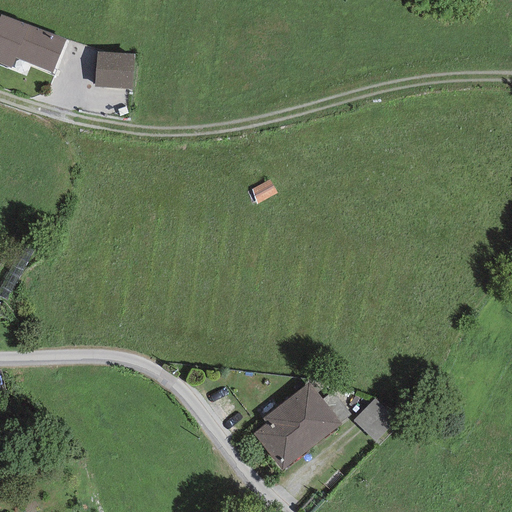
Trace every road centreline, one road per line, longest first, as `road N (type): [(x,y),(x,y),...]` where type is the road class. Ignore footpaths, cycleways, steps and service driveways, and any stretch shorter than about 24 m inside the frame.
road 1 (track): [(0,96),(110,127),(175,131),(250,123),(415,81),(511,77)]
road 2 (residential): [(283,511),(182,395),(149,369),(116,358),(0,360)]
